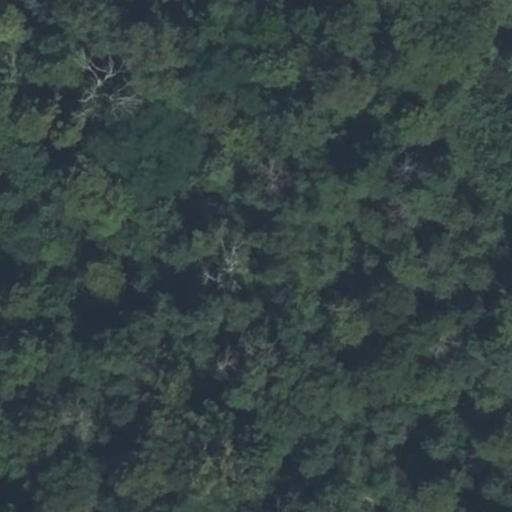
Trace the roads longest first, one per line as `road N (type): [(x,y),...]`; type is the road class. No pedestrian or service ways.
road 1 (track): [(318,453),(130,213),(0,70)]
road 2 (track): [(230,511),(318,453),(458,511)]
